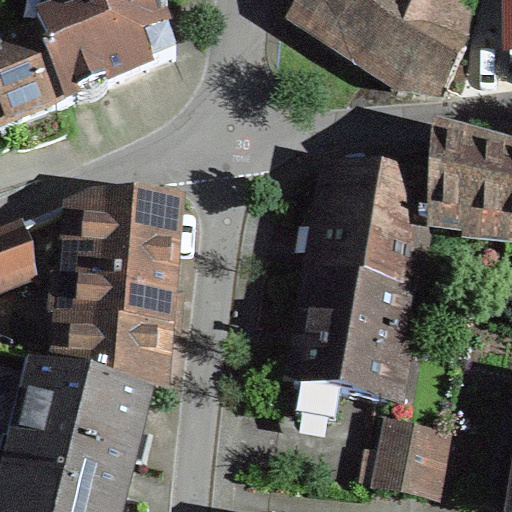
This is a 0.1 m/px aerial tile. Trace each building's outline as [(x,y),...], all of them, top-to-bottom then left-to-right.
[(73,0),(68,2),(66,0),(64,0),(57,3),(51,22),(39,28),(47,58),(42,60),(64,108),(177,58),(151,0),(73,0)] [(303,0),(292,18),(369,67),(411,0),(303,0)] [(411,0),(369,67),(403,88),(440,102),(471,37),(473,0),(411,0)] [(47,58),(39,28),(0,44),(0,133),(64,108),(42,60),(47,58)] [(431,222),(511,230),(511,149),(434,134),(434,186),(431,222)] [(332,178),(314,275),(407,290),(418,292),(431,222),(434,186),(343,169),(332,178)] [(167,298),(174,202),(72,197),(58,367),(147,391),(162,329),(168,330),(171,299),(167,298)] [(21,228),(0,236),(0,294),(36,281),(21,228)] [(388,403),(407,290),(314,275),(295,388),(388,403)] [(118,511),(147,391),(58,367),(41,363),(36,382),(20,444),(2,511),(118,511)] [(0,451),(3,452),(6,440),(20,444),(36,382),(0,372),(0,451)] [(448,450),(387,438),(375,497),(435,509),(448,450)]
